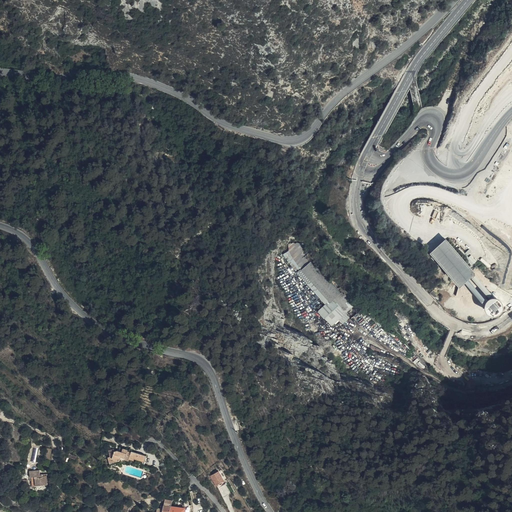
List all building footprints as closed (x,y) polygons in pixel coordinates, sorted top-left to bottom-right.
[(475,272),(446,239),(431,255),(458,289),(475,272)] [(301,270),(312,261),(311,260),(302,243),(288,245),(292,258),(290,259),(301,270)] [(492,264),(497,253),(491,251),(481,252),(492,264)] [(331,302),(341,293),(312,261),(301,270),(330,303),(331,302)] [(342,292),(341,293),(331,302),(335,305),(336,304),(345,313),(355,304),(345,293),(344,294),(342,292)] [(502,310),(502,308),(502,306),(501,304),(499,302),(497,301),(495,300),(493,300),(490,300),(488,301),(486,303),(485,304),(484,307),(484,309),(484,311),(485,313),(486,315),(488,316),(490,317),(492,318),(495,318),(497,317),(499,316),(500,314),(501,312),(502,310)] [(381,326),(383,324),(366,306),(358,313),(363,318),(368,313),(374,320),(375,319),(381,326)] [(329,328),(340,317),(333,310),(322,321),(329,328)] [(411,328),(415,324),(400,312),(397,316),(411,328)] [(171,325),(172,317),(149,315),(149,323),(151,323),(151,326),(154,326),(154,323),(159,323),(158,326),(158,327),(160,329),(161,329),(163,329),(164,327),(164,326),(162,324),(171,325)] [(432,358),(435,355),(429,349),(427,348),(426,349),(428,351),(426,352),(432,358)] [(135,463),(143,465),(146,456),(131,451),(131,452),(128,451),(128,450),(122,448),(121,451),(116,450),(114,452),(113,450),(108,451),(109,457),(108,457),(109,463),(119,460),(124,462),(125,459),(128,461),(129,459),(134,460),(134,458),(136,459),(135,463)] [(47,485),(48,485),(52,485),(51,479),(50,479),(49,473),(40,474),(39,470),(29,471),(30,477),(31,477),(32,486),(47,485)] [(220,470),(210,475),(215,486),(225,481),(220,470)] [(170,511),(171,505),(172,500),(165,499),(163,509),(162,511),(170,511)]
